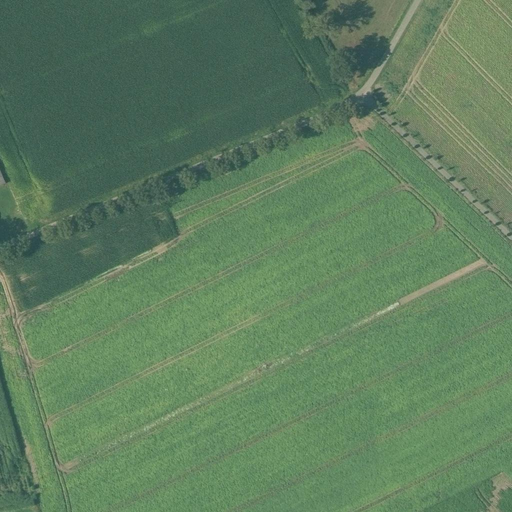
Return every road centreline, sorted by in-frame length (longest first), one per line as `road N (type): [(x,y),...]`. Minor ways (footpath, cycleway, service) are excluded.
road 1 (unclassified): [(362,97),(0,248)]
road 2 (unclassified): [(362,97),(511,239)]
